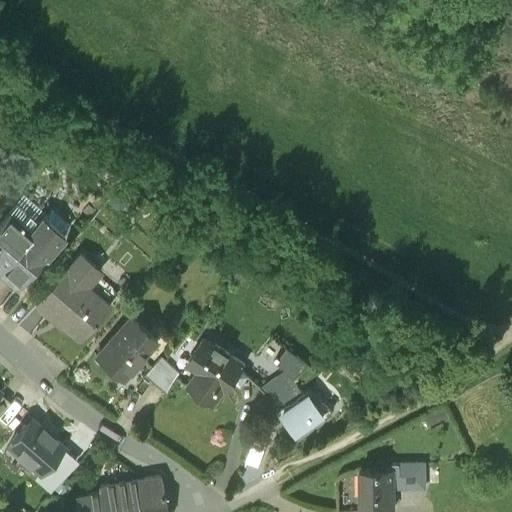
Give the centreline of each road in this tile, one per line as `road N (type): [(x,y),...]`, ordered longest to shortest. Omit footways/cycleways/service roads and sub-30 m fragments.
road 1 (track): [(0,16),(73,96),(149,148),(503,349)]
road 2 (track): [(503,349),(261,490)]
road 3 (residential): [(193,511),(186,480),(71,405),(0,340)]
